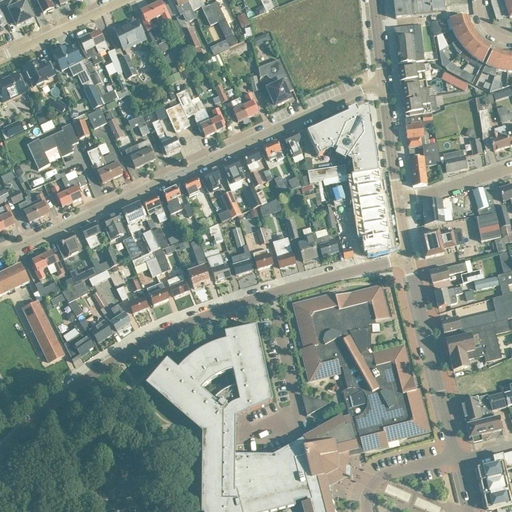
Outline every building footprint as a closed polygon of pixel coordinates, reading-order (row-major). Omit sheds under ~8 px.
[(8,0),(0,4),(0,6),(4,13),(3,14),(8,25),(9,26),(15,23),(17,27),(25,23),(26,24),(32,21),(31,20),(33,19),(25,3),(16,7),(12,0),(8,0)] [(36,0),(43,14),(54,9),(49,0),(36,0)] [(182,16),(185,21),(190,22),(196,19),(193,12),(192,13),(186,0),(174,0),(175,1),(173,2),(180,17),(182,16)] [(203,5),(200,0),(186,0),(192,13),(193,12),(201,8),(200,7),(203,5)] [(259,0),(263,7),(255,10),(258,17),(266,13),(265,12),(266,12),(273,8),(269,0),(259,0)] [(443,0),(393,0),(395,20),(432,16),(431,11),(444,9),(443,0)] [(499,0),(490,0),(491,5),(496,21),(508,17),(509,19),(511,18),(511,0),(505,0),(500,2),(499,0)] [(160,2),(150,7),(156,19),(161,16),(165,23),(171,20),(169,16),(164,7),(163,8),(160,2)] [(209,6),(217,23),(226,41),(229,47),(230,49),(237,45),(217,3),(209,6)] [(210,27),(217,23),(209,6),(202,10),(210,27)] [(141,18),(145,27),(148,32),(154,29),(150,22),(156,19),(150,7),(140,12),(143,17),(141,18)] [(244,15),(237,18),(241,28),(249,25),(244,15)] [(467,17),(449,20),(452,31),(470,25),(467,17)] [(439,22),(431,24),(433,38),(436,38),(442,35),(439,22)] [(121,27),(114,31),(118,40),(122,47),(123,49),(136,43),(137,45),(145,41),(144,39),(140,30),(141,30),(140,28),(139,29),(136,23),(129,26),(122,29),(121,27)] [(170,26),(176,40),(184,37),(177,23),(170,26)] [(250,35),(255,33),(253,25),(247,27),(250,35)] [(470,25),(452,31),(457,42),(473,32),(470,25)] [(396,29),(394,29),(395,39),(398,63),(398,65),(401,65),(408,64),(415,63),(424,62),(423,52),(422,42),(420,26),(411,27),(404,28),(396,29)] [(158,41),(160,40),(163,45),(166,43),(163,38),(165,37),(161,29),(154,32),(158,41)] [(190,51),(199,47),(192,31),(183,34),(190,51)] [(99,32),(89,36),(98,55),(104,52),(108,50),(99,32)] [(457,42),(452,46),(459,55),(464,51),(478,39),(473,32),(457,42)] [(156,56),(156,55),(167,76),(170,74),(160,53),(162,53),(159,47),(157,47),(155,42),(152,33),(146,36),(155,54),(156,56)] [(78,43),(82,52),(87,60),(98,55),(89,36),(79,41),(80,42),(78,43)] [(254,48),(260,46),(257,38),(251,41),(254,48)] [(478,39),(464,51),(472,59),(484,44),(478,39)] [(214,55),(219,52),(229,47),(226,41),(211,48),(214,55)] [(472,59),(469,62),(480,69),(482,65),(491,49),(484,44),(472,59)] [(62,50),(54,53),(55,56),(54,57),(62,72),(71,67),(76,78),(87,73),(74,47),(63,52),(62,50)] [(501,53),(494,50),(485,67),(496,71),(501,53)] [(125,90),(126,89),(114,51),(108,54),(125,90)] [(225,52),(220,54),(225,64),(229,63),(225,52)] [(507,73),(509,55),(501,53),(496,71),(507,73)] [(201,54),(194,57),(197,63),(204,60),(201,54)] [(128,80),(137,76),(128,57),(119,61),(128,80)] [(446,60),(441,62),(442,67),(444,68),(449,64),(446,60)] [(55,76),(47,61),(39,64),(38,61),(37,62),(33,64),(23,68),(33,89),(36,87),(37,88),(38,89),(40,89),(42,88),(44,87),(44,85),(44,83),(48,82),(47,80),(55,76)] [(268,90),(275,106),(289,100),(287,94),(293,91),(289,82),(279,61),(258,69),(260,80),(261,80),(261,78),(266,76),(268,77),(269,79),(271,80),(273,80),(275,80),(276,80),(279,85),(268,90)] [(94,87),(101,84),(90,63),(84,66),(89,77),(94,87)] [(450,64),(445,69),(447,72),(458,78),(461,72),(451,63),(450,64)] [(401,88),(427,85),(425,73),(430,72),(429,65),(424,66),(424,65),(410,67),(399,68),(401,88)] [(185,70),(179,73),(182,79),(188,76),(185,70)] [(178,73),(167,78),(170,84),(180,79),(178,73)] [(0,83),(0,97),(3,103),(26,92),(18,75),(0,83)] [(470,85),(474,78),(468,75),(464,82),(470,85)] [(256,77),(250,78),(253,92),(259,91),(256,77)] [(66,79),(59,81),(61,88),(67,86),(66,79)] [(493,82),(489,93),(500,90),(501,83),(493,82)] [(490,92),(491,86),(485,83),(483,88),(490,92)] [(215,88),(218,95),(221,103),(227,100),(221,85),(215,88)] [(401,90),(403,103),(429,100),(427,85),(401,88),(401,90)] [(84,91),(93,110),(102,106),(93,87),(84,91)] [(204,90),(206,97),(215,95),(213,88),(204,90)] [(117,94),(120,100),(128,96),(126,90),(117,94)] [(166,94),(164,95),(159,101),(162,107),(176,100),(171,90),(165,93),(166,94)] [(178,100),(177,100),(187,119),(196,115),(197,118),(194,120),(201,135),(203,134),(205,138),(215,134),(210,122),(205,111),(205,112),(200,102),(193,106),(186,91),(176,96),(178,100)] [(105,105),(110,102),(110,104),(113,103),(112,101),(117,99),(113,92),(102,97),(105,105)] [(239,99),(242,107),(248,119),(258,114),(256,110),(258,109),(251,94),(244,97),(248,104),(242,107),(239,99)] [(128,113),(137,111),(134,98),(125,101),(128,113)] [(227,105),(230,111),(234,120),(236,119),(238,123),(248,119),(242,107),(239,99),(227,105)] [(57,100),(52,107),(62,114),(67,106),(57,100)] [(171,109),(165,112),(175,134),(190,127),(186,119),(187,119),(177,100),(169,104),(171,109)] [(403,103),(404,112),(405,120),(431,117),(432,117),(429,100),(403,103)] [(218,109),(221,114),(227,111),(224,106),(218,109)] [(511,114),(511,113),(508,114),(506,107),(497,109),(502,124),(511,120),(511,114)] [(370,118),(368,119),(367,114),(367,113),(366,112),(365,112),(364,111),(362,112),(358,113),(356,108),(306,131),(318,157),(330,152),(336,155),(335,157),(344,162),(345,160),(352,163),(353,176),(378,173),(370,118)] [(215,119),(210,122),(215,134),(225,129),(223,125),(225,124),(218,109),(212,112),(215,119)] [(482,134),(491,132),(488,110),(479,112),(482,134)] [(87,117),(94,131),(107,125),(100,111),(87,117)] [(109,122),(107,123),(116,141),(124,137),(115,120),(114,120),(111,113),(106,115),(109,122)] [(37,118),(39,124),(47,121),(44,114),(37,118)] [(152,120),(149,114),(143,117),(146,123),(152,120)] [(85,115),(73,121),(80,140),(89,136),(84,121),(87,120),(85,115)] [(150,133),(142,116),(128,122),(132,130),(138,127),(142,137),(150,133)] [(407,140),(421,139),(422,147),(425,146),(424,138),(423,138),(422,131),(427,131),(427,130),(433,130),(431,117),(405,120),(406,128),(407,140)] [(158,121),(152,124),(166,156),(180,149),(175,139),(169,142),(158,121)] [(8,138),(22,131),(19,123),(4,130),(8,138)] [(38,141),(27,146),(34,163),(38,172),(50,166),(45,154),(57,149),(62,159),(62,158),(73,153),(71,147),(78,144),(76,138),(70,125),(61,129),(63,132),(39,142),(38,141)] [(494,153),(509,148),(505,136),(506,136),(503,127),(494,130),(495,134),(488,136),(494,153)] [(469,129),(465,136),(470,139),(474,133),(469,129)] [(285,143),(281,144),(286,156),(290,154),(292,159),(302,155),(297,144),(301,142),(296,133),(283,139),(285,143)] [(407,140),(408,148),(422,147),(421,139),(407,140)] [(142,144),(137,146),(145,165),(155,161),(153,156),(155,156),(148,141),(142,144)] [(470,143),(471,147),(473,157),(482,155),(479,141),(470,143)] [(284,159),(276,142),(263,148),(269,162),(275,159),(276,163),(284,159)] [(437,145),(436,145),(430,146),(425,146),(422,147),(423,158),(409,160),(413,188),(427,187),(425,167),(440,166),(437,145)] [(135,170),(145,165),(137,146),(130,149),(124,152),(131,166),(133,166),(135,170)] [(103,158),(98,148),(87,153),(93,166),(92,167),(99,182),(101,181),(102,185),(112,180),(107,168),(103,158)] [(256,151),(243,157),(250,173),(259,169),(258,166),(259,166),(257,162),(261,161),(256,151)] [(445,162),(445,164),(447,173),(466,169),(464,158),(463,152),(444,156),(445,162)] [(113,157),(111,154),(103,158),(107,168),(112,180),(122,175),(121,171),(122,171),(116,156),(113,157)] [(241,170),(236,160),(223,166),(228,178),(226,179),(228,187),(245,180),(241,170)] [(75,168),(78,174),(90,169),(88,163),(75,168)] [(338,179),(346,177),(345,167),(308,172),(310,184),(317,183),(322,182),(322,181),(338,179)] [(20,169),(14,172),(18,178),(23,176),(20,169)] [(221,190),(219,185),(217,181),(221,179),(220,178),(216,169),(203,175),(204,179),(201,180),(208,195),(210,194),(211,195),(221,190)] [(269,170),(263,173),(267,183),(274,180),(269,170)] [(64,173),(59,176),(61,179),(62,181),(67,192),(72,204),(82,199),(80,195),(82,194),(80,189),(87,186),(82,176),(75,179),(68,183),(66,179),(66,177),(64,173)] [(257,173),(249,177),(255,188),(262,184),(257,173)] [(378,173),(351,177),(352,183),(363,254),(387,250),(386,244),(390,243),(388,235),(385,236),(384,231),(388,230),(386,223),(383,223),(382,218),(386,218),(384,210),(381,211),(380,206),(384,205),(382,198),(379,198),(378,193),(382,193),(378,173)] [(18,178),(17,179),(21,185),(26,182),(23,176),(18,178)] [(284,184),(280,177),(274,180),(282,197),(288,194),(284,184)] [(306,177),(299,179),(301,187),(309,185),(306,177)] [(198,194),(197,190),(201,188),(196,178),(183,184),(189,198),(198,194)] [(34,180),(29,182),(31,188),(37,185),(34,180)] [(328,209),(324,210),(323,210),(327,231),(336,229),(333,221),(330,208),(330,207),(329,207),(327,196),(324,187),(322,182),(317,183),(321,202),(322,202),(327,201),(328,209)] [(511,186),(499,191),(503,203),(510,201),(511,207),(511,186)] [(60,204),(62,208),(72,204),(67,192),(61,195),(57,187),(51,190),(58,205),(60,204)] [(176,187),(163,193),(169,207),(167,208),(171,216),(182,211),(178,203),(177,199),(181,197),(176,187)] [(256,195),(252,187),(244,191),(254,210),(262,207),(256,195)] [(10,199),(13,205),(23,201),(18,191),(14,192),(12,188),(6,191),(8,196),(10,199)] [(473,192),(476,204),(478,211),(494,206),(492,199),(489,188),(483,190),(482,189),(473,192)] [(5,190),(4,190),(0,192),(0,204),(10,199),(8,196),(6,191),(5,190)] [(262,192),(256,195),(262,207),(262,208),(267,205),(268,205),(262,192)] [(221,197),(229,215),(231,219),(231,220),(241,215),(231,193),(221,197)] [(38,202),(32,205),(34,208),(40,219),(49,214),(47,210),(49,209),(45,200),(42,195),(36,198),(38,202)] [(149,216),(155,213),(157,216),(164,213),(156,196),(142,203),(149,216)] [(28,220),(30,224),(40,219),(34,208),(29,197),(25,198),(27,202),(18,206),(26,221),(28,220)] [(441,200),(422,203),(423,217),(424,227),(444,224),(444,223),(452,222),(450,210),(443,211),(441,201),(441,200)] [(196,202),(192,203),(197,221),(202,219),(196,202)] [(147,221),(139,204),(122,212),(128,226),(127,226),(132,237),(134,241),(141,238),(149,254),(153,252),(154,254),(162,251),(153,232),(145,235),(142,228),(143,228),(141,224),(147,221)] [(15,220),(10,211),(8,205),(0,208),(0,219),(5,230),(15,225),(13,221),(15,220)] [(194,217),(188,205),(184,207),(189,219),(194,217)] [(262,208),(260,209),(262,218),(270,215),(267,205),(262,208)] [(495,210),(500,229),(503,238),(504,243),(511,241),(511,236),(504,207),(495,210)] [(256,211),(250,213),(252,219),(258,217),(256,211)] [(121,224),(117,214),(103,220),(107,229),(105,230),(111,243),(120,239),(119,236),(122,235),(118,226),(121,224)] [(500,239),(498,225),(496,215),(476,219),(481,243),(500,239)] [(230,230),(237,227),(234,220),(227,223),(230,230)] [(293,221),(286,223),(291,241),(298,239),(293,221)] [(100,245),(95,236),(99,234),(95,224),(81,230),(90,250),(100,245)] [(211,238),(214,237),(215,243),(222,241),(220,234),(218,226),(209,230),(211,238)] [(237,248),(245,246),(240,228),(232,230),(237,248)] [(264,228),(260,229),(257,230),(261,246),(268,244),(264,228)] [(312,234),(310,228),(302,230),(304,236),(303,236),(306,245),(298,247),(303,263),(311,260),(311,259),(316,258),(316,259),(314,251),(317,251),(316,249),(316,248),(314,241),(314,242),(313,239),(314,239),(313,235),(312,235),(312,234)] [(169,248),(160,229),(153,232),(162,251),(169,248)] [(315,234),(313,235),(314,239),(313,239),(314,242),(314,241),(317,241),(322,257),(337,253),(334,242),(330,243),(329,237),(328,237),(326,230),(315,233),(315,234)] [(429,234),(419,236),(422,248),(423,253),(425,260),(426,259),(435,257),(444,255),(443,250),(456,247),(454,240),(453,237),(452,232),(439,235),(438,232),(429,234)] [(59,240),(61,243),(56,245),(63,260),(81,252),(73,234),(59,240)] [(338,237),(342,252),(344,259),(353,257),(360,255),(359,250),(356,249),(352,250),(349,235),(338,237)] [(202,265),(207,263),(199,241),(198,241),(196,236),(192,238),(194,243),(191,244),(198,265),(194,267),(195,270),(187,273),(193,290),(210,284),(204,266),(203,267),(202,265)] [(131,259),(141,255),(134,241),(132,237),(123,242),(131,259)] [(275,244),(274,245),(278,260),(277,260),(280,270),(295,265),(292,256),(292,253),(288,240),(287,241),(288,242),(275,246),(275,244)] [(245,254),(231,259),(233,267),(236,277),(238,276),(239,277),(242,276),(242,275),(251,272),(250,267),(253,266),(250,256),(247,246),(243,248),(245,254)] [(110,269),(119,265),(112,250),(104,254),(110,269)] [(253,254),(254,261),(257,270),(272,266),(268,250),(253,254)] [(154,254),(162,274),(170,271),(162,251),(154,254)] [(52,252),(42,257),(47,268),(53,266),(58,277),(65,274),(56,256),(54,257),(52,252)] [(152,278),(162,274),(154,254),(153,252),(149,254),(142,257),(141,255),(131,259),(130,260),(137,275),(149,270),(152,278)] [(506,254),(498,256),(503,276),(511,274),(506,254)] [(212,271),(215,283),(231,278),(227,266),(224,266),(221,255),(206,259),(211,271),(212,271)] [(43,271),(47,268),(42,257),(32,261),(34,267),(33,267),(39,281),(46,278),(43,271)] [(96,259),(90,261),(94,268),(97,275),(103,273),(100,266),(99,266),(96,259)] [(79,260),(74,264),(78,271),(84,267),(79,260)] [(465,264),(439,270),(430,273),(432,284),(448,280),(448,277),(467,273),(465,264)] [(94,268),(88,271),(91,278),(97,275),(94,268)] [(28,283),(21,269),(8,275),(15,290),(28,283)] [(75,270),(69,273),(71,278),(78,275),(75,270)] [(463,284),(478,280),(483,279),(481,271),(476,273),(476,272),(460,276),(463,284)] [(498,277),(502,297),(510,295),(508,286),(511,285),(511,275),(511,273),(511,274),(503,276),(498,277)] [(8,275),(0,278),(0,293),(1,296),(15,290),(8,275)] [(167,282),(174,298),(189,292),(182,276),(174,279),(167,282)] [(72,279),(65,282),(69,290),(75,287),(72,279)] [(496,279),(472,284),(474,292),(498,286),(496,279)] [(137,281),(130,283),(134,293),(141,291),(137,281)] [(41,284),(36,287),(43,301),(59,293),(55,285),(44,290),(41,284)] [(76,287),(75,287),(69,290),(62,293),(69,304),(67,304),(76,318),(83,313),(75,301),(88,294),(82,284),(76,287)] [(150,301),(151,301),(153,307),(168,301),(161,284),(146,290),(150,299),(149,300),(150,301)] [(358,429),(362,443),(361,443),(363,452),(363,453),(364,453),(388,447),(387,443),(429,432),(421,401),(417,402),(404,347),(372,355),(370,356),(367,350),(369,349),(367,342),(369,342),(367,334),(370,334),(369,326),(376,326),(376,325),(375,322),(389,319),(381,287),(326,301),(325,298),(293,306),(305,350),(301,351),(309,382),(341,374),(339,369),(341,368),(347,390),(345,390),(343,392),(341,394),(343,393),(349,419),(352,431),(355,430),(358,429)] [(128,299),(123,288),(116,290),(122,301),(128,299)] [(435,294),(438,309),(450,306),(456,304),(457,302),(456,296),(463,294),(461,288),(435,294)] [(98,292),(92,296),(101,309),(107,306),(98,292)] [(129,305),(133,315),(148,309),(141,293),(133,296),(136,303),(129,305)] [(511,319),(511,294),(510,295),(502,297),(501,297),(492,300),(495,312),(458,321),(457,319),(441,322),(444,334),(459,330),(460,332),(466,331),(507,320),(511,319)] [(29,324),(44,316),(38,303),(23,310),(29,324)] [(475,310),(473,304),(462,307),(464,314),(475,310)] [(130,323),(118,306),(111,310),(117,319),(111,323),(117,332),(130,323)] [(36,337),(51,330),(44,316),(29,324),(36,337)] [(298,369),(292,316),(282,317),(288,370),(298,369)] [(510,332),(507,320),(466,331),(468,336),(446,342),(453,372),(469,368),(467,361),(483,357),(485,364),(501,360),(496,336),(510,332)] [(112,336),(106,327),(105,325),(103,326),(101,324),(94,329),(92,331),(86,321),(81,325),(90,338),(87,339),(88,341),(91,339),(93,343),(97,341),(98,344),(112,336)] [(79,336),(64,345),(73,363),(72,361),(80,356),(93,348),(88,341),(87,339),(90,338),(81,325),(80,323),(73,328),(79,336)] [(173,368),(171,366),(172,366),(166,361),(145,386),(194,427),(197,425),(202,433),(202,434),(230,422),(229,421),(235,419),(239,417),(236,412),(238,411),(241,410),(243,410),(245,410),(246,414),(261,407),(272,402),(256,328),(224,335),(225,340),(226,342),(225,342),(224,342),(222,343),(221,343),(220,344),(219,344),(218,344),(217,344),(216,345),(215,345),(213,346),(212,346),(211,347),(210,347),(209,347),(208,348),(207,348),(206,349),(205,349),(204,350),(203,351),(202,351),(201,351),(200,352),(199,353),(198,353),(197,354),(196,355),(195,355),(194,356),(193,357),(192,357),(191,358),(190,359),(189,360),(188,360),(187,361),(186,362),(185,363),(184,364),(183,365),(182,366),(180,368),(179,370),(177,371),(174,368),(173,367),(173,368)] [(51,330),(36,337),(42,350),(57,343),(51,330)] [(57,343),(42,350),(49,364),(64,357),(57,343)] [(461,402),(463,413),(504,403),(501,394),(491,397),(490,395),(461,402)] [(306,416),(325,406),(324,402),(301,396),(306,416)] [(504,403),(463,413),(466,424),(493,417),(492,413),(506,409),(504,403)] [(235,456),(235,419),(229,421),(230,422),(202,434),(201,456),(200,511),(274,511),(295,507),(294,503),(306,500),(307,502),(303,504),(303,505),(302,506),(304,510),(304,511),(331,511),(327,498),(324,489),(347,476),(347,457),(347,449),(356,447),(357,450),(358,450),(355,438),(351,439),(349,432),(352,431),(349,419),(347,420),(343,421),(342,418),(310,436),(303,439),(308,448),(302,449),(299,444),(298,445),(299,446),(293,449),(293,448),(292,448),(294,451),(273,457),(253,456),(235,456)] [(499,418),(466,426),(470,439),(502,431),(499,418)] [(511,468),(509,454),(503,456),(506,470),(511,468)] [(494,464),(480,467),(490,511),(511,506),(511,484),(509,485),(506,470),(503,456),(493,458),(494,464)]
